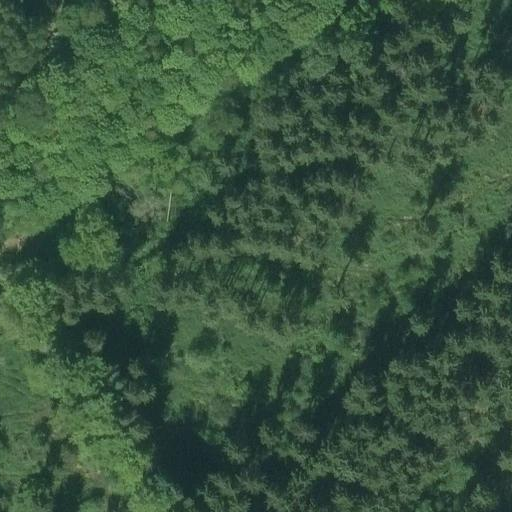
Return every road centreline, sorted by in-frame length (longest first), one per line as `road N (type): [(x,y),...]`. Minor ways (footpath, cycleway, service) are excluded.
road 1 (track): [(322,0),(307,23),(124,187),(54,217),(49,241),(0,282)]
road 2 (track): [(511,330),(460,320),(323,267)]
